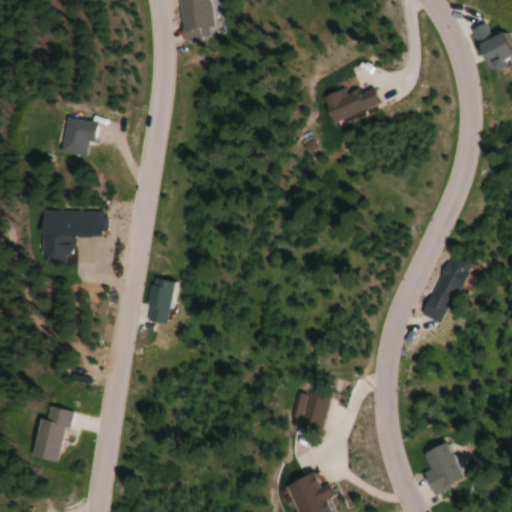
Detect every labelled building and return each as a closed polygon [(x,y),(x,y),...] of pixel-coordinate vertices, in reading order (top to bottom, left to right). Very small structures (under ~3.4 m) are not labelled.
[(174,0),(206,0),(210,24),(202,25),(203,34),(180,37),(179,32),(174,0)] [(372,104),(365,85),(341,94),(339,87),(317,96),(327,122),(372,104)] [(69,151),(76,115),(109,121),(107,130),(105,139),(99,138),(96,156),(69,151)] [(418,314),(439,323),(466,259),(445,250),(418,314)] [(141,303),(146,284),(148,284),(150,276),(168,280),(158,323),(140,319),(142,311),(144,304),(141,303)] [(44,455),(53,418),(59,419),(62,406),(84,411),(82,419),(80,427),(75,425),(66,461),(44,455)] [(418,452),(426,471),(419,474),(428,495),(459,481),(441,442),(418,452)] [(281,484),(291,511),(331,511),(316,471),(281,484)]
